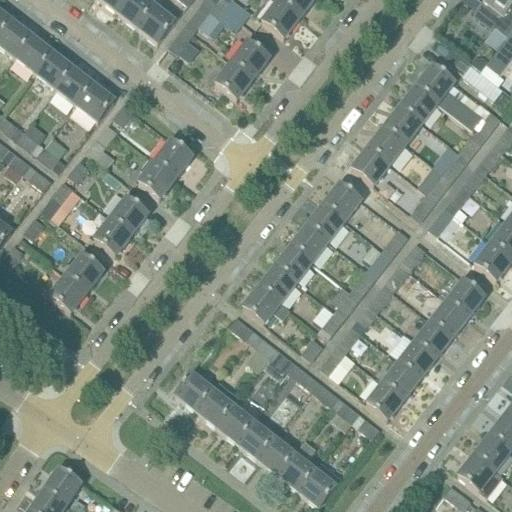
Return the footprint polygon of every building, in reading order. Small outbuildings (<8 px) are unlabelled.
[(95,0),(95,1),(115,17),(129,0),(95,0)] [(129,0),(115,17),(136,34),(153,11),(138,0),(129,0)] [(192,0),(174,0),(187,10),(194,1),(192,0)] [(208,0),(208,1),(224,13),(231,4),(226,0),(208,0)] [(312,0),(281,0),(277,6),(299,23),(316,2),(312,0)] [(496,32),(508,42),(511,36),(511,34),(511,33),(511,13),(510,12),(511,9),(511,0),(486,0),(472,19),(490,33),(496,32)] [(208,1),(184,32),(193,39),(210,17),(217,22),(224,13),(208,1)] [(299,23),(277,6),(260,27),(283,44),(299,23)] [(153,11),(136,34),(157,50),(174,27),(153,11)] [(0,39),(10,26),(0,18),(0,39)] [(0,39),(0,53),(14,64),(31,42),(10,26),(0,39)] [(193,39),(184,32),(168,53),(177,60),(193,39)] [(489,66),(480,76),(497,90),(502,84),(498,81),(511,63),(511,36),(508,42),(489,66)] [(14,64),(34,80),(52,58),(31,42),(14,64)] [(247,47),(231,68),(252,84),(268,63),(247,47)] [(452,53),(442,64),(462,80),(462,81),(492,105),(502,94),(470,69),(452,53)] [(34,80),(55,96),(72,74),(52,58),(34,80)] [(469,67),(480,76),(489,66),(483,61),(473,61),(469,67)] [(252,84),(231,68),(214,89),(236,105),(252,84)] [(431,71),(415,92),(437,109),(472,136),(487,117),(452,89),(453,88),(447,83),(431,71)] [(55,96),(76,113),(93,91),(72,74),(55,96)] [(93,91),(76,113),(96,129),(113,107),(93,91)] [(415,92),(399,112),(421,129),(437,109),(415,92)] [(112,124),(121,131),(133,116),(124,109),(112,124)] [(399,112),(383,133),(405,150),(421,129),(399,112)] [(490,117),(474,138),(483,145),(499,124),(490,117)] [(0,124),(0,132),(17,145),(23,137),(3,121),(0,124)] [(85,159),(106,175),(114,164),(102,155),(115,137),(107,130),(85,159)] [(511,133),(509,131),(493,152),(501,159),(511,144),(511,133)] [(383,133),(367,153),(389,170),(405,150),(383,133)] [(17,145),(37,162),(44,153),(23,137),(17,145)] [(474,138),(458,158),(467,165),(483,145),(474,138)] [(170,146),(154,167),(175,183),(191,162),(170,146)] [(0,163),(2,165),(9,155),(0,148),(0,163)] [(493,152),(477,173),(485,179),(501,159),(493,152)] [(44,153),(37,162),(51,172),(57,164),(44,153)] [(389,170),(367,153),(351,174),(373,191),(389,170)] [(2,165),(22,181),(30,171),(9,155),(2,165)] [(442,178),(442,179),(451,186),(467,165),(458,158),(454,163),(444,156),(432,171),(442,178)] [(175,183),(154,167),(149,163),(140,175),(145,178),(138,188),(159,204),(175,183)] [(67,181),(77,188),(88,173),(79,166),(67,181)] [(30,171),(22,181),(28,185),(21,193),(36,205),(50,187),(30,171)] [(477,173),(461,194),(469,200),(485,179),(477,173)] [(442,179),(426,199),(435,206),(451,186),(442,179)] [(51,201),(60,209),(73,193),(63,186),(51,201)] [(339,189),(323,210),(344,226),(360,206),(339,189)] [(461,194),(445,214),(453,220),(469,200),(461,194)] [(435,206),(426,199),(409,220),(418,227),(435,206)] [(125,202),(109,223),(131,240),(147,219),(125,202)] [(42,215),(57,227),(65,217),(49,205),(42,215)] [(323,210),(307,231),(328,247),(344,226),(323,210)] [(453,220),(445,214),(428,235),(443,247),(460,225),(453,220)] [(23,238),(33,245),(44,230),(35,223),(23,238)] [(131,240),(109,223),(101,233),(95,228),(86,239),(93,244),(114,261),(131,240)] [(511,233),(505,228),(489,249),(511,266),(511,265),(511,233)] [(0,230),(0,251),(10,238),(0,230)] [(307,231),(290,251),(312,268),(328,247),(307,231)] [(398,235),(381,256),(390,263),(406,242),(398,235)] [(511,266),(489,249),(473,270),(495,287),(511,266)] [(416,250),(400,270),(409,277),(425,257),(416,250)] [(2,266),(11,273),(22,258),(13,251),(2,266)] [(290,251),(274,272),(295,288),(312,268),(290,251)] [(381,256),(365,276),(374,283),(390,263),(381,256)] [(66,280),(65,281),(86,298),(102,277),(81,260),(73,271),(66,280)] [(400,270),(384,291),(393,298),(409,277),(400,270)] [(274,272),(258,293),(279,309),(280,309),(295,288),(274,272)] [(365,276),(349,297),(358,304),(374,283),(365,276)] [(86,298),(65,281),(49,302),(70,319),(86,298)] [(462,286),(446,306),(467,323),(483,302),(462,286)] [(384,291),(368,312),(377,319),(393,298),(384,291)] [(279,309),(258,293),(242,313),(263,330),(272,318),(282,326),(289,317),(279,309)] [(349,297),(333,318),(342,325),(358,304),(349,297)] [(446,306),(430,327),(451,343),(467,323),(446,306)] [(368,312),(352,332),(361,339),(377,319),(368,312)] [(333,318),(317,338),(326,345),(342,325),(333,318)] [(235,338),(248,348),(255,339),(235,323),(198,370),(206,376),(211,369),(206,365),(220,347),(225,350),(235,338)] [(430,327),(414,348),(435,364),(451,343),(430,327)] [(352,332),(335,353),(344,360),(361,339),(352,332)] [(326,345),(317,338),(301,359),(310,366),(326,345)] [(248,348),(269,364),(276,355),(255,339),(248,348)] [(414,348),(398,368),(419,385),(435,364),(414,348)] [(344,360),(335,353),(319,373),(328,380),(344,360)] [(269,364),(289,380),(297,372),(276,355),(269,364)] [(398,368),(382,389),(403,406),(419,385),(398,368)] [(289,380),(310,397),(317,388),(297,372),(289,380)] [(174,400),(195,417),(211,395),(191,379),(174,400)] [(195,417),(215,433),(232,412),(238,404),(218,388),(212,396),(211,395),(195,417)] [(325,409),(330,412),(337,403),(317,388),(310,397),(315,401),(309,409),(319,417),(325,409)] [(403,406),(382,389),(365,410),(386,426),(403,406)] [(346,435),(351,429),(358,420),(337,403),(330,412),(336,417),(331,424),(346,435)] [(215,433),(236,449),(252,428),(232,412),(215,433)] [(358,420),(351,429),(372,445),(379,436),(358,420)] [(511,424),(505,420),(489,440),(510,457),(511,454),(511,424)] [(236,449),(256,465),(273,444),(252,428),(236,449)] [(489,440),(473,461),(494,477),(510,457),(489,440)] [(256,465),(277,481),(294,460),(293,460),(273,444),(256,465)] [(277,481),(298,497),(314,476),(305,469),(316,455),(304,446),(293,460),(294,460),(277,481)] [(473,461),(457,481),(486,504),(502,483),(494,477),(473,461)] [(314,476),(298,497),(316,511),(319,511),(335,492),(334,492),(341,484),(322,469),(316,477),(314,476)] [(58,474),(43,496),(65,511),(80,489),(58,474)] [(442,500),(457,511),(466,511),(470,508),(449,491),(442,500)] [(43,496),(32,511),(64,511),(65,511),(43,496)]
